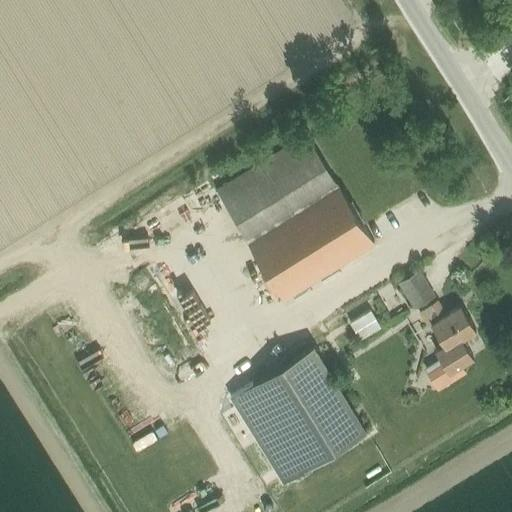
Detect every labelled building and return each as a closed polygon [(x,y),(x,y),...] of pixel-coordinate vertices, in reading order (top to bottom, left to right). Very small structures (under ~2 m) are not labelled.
[(372,243),(337,187),(338,187),(304,133),(214,190),(247,243),(248,243),(283,299),(372,243)] [(159,270),(164,280),(191,268),(186,257),(159,270)] [(417,270),(397,282),(413,308),(433,295),(417,270)] [(170,289),(178,301),(193,291),(184,279),(170,289)] [(386,306),(395,301),(388,288),(379,293),(386,306)] [(359,330),(377,316),(365,301),(347,315),(359,330)] [(436,301),(418,312),(427,327),(430,325),(443,346),(434,352),(448,373),(446,381),(454,383),(457,367),(472,358),(461,340),(475,331),(459,306),(444,315),(436,301)] [(285,481),(304,470),(366,431),(312,345),(232,395),(285,481)]
